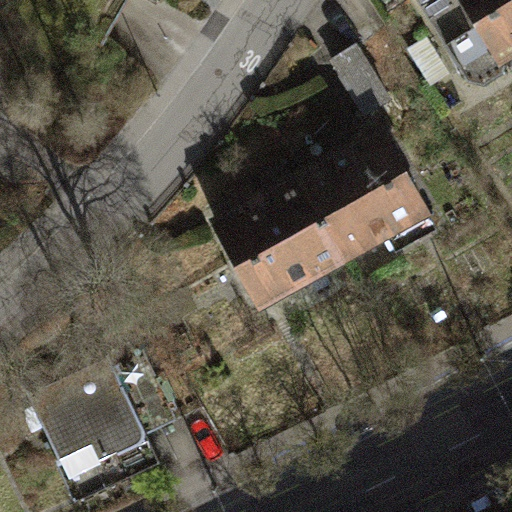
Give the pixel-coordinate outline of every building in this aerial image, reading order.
[(511,50),(511,0),(419,0),(468,78),(489,81),(504,73),(508,56),(507,54),(511,50)] [(429,43),(412,52),(435,93),(451,84),(429,43)] [(390,97),(360,50),(337,65),(367,112),(390,97)] [(436,226),(384,132),(300,178),(342,255),(389,230),(398,247),(436,226)] [(342,255),(300,178),(218,222),(259,299),(342,255)] [(28,389),(75,487),(156,450),(149,433),(206,408),(178,357),(154,368),(140,337),(28,389)]
